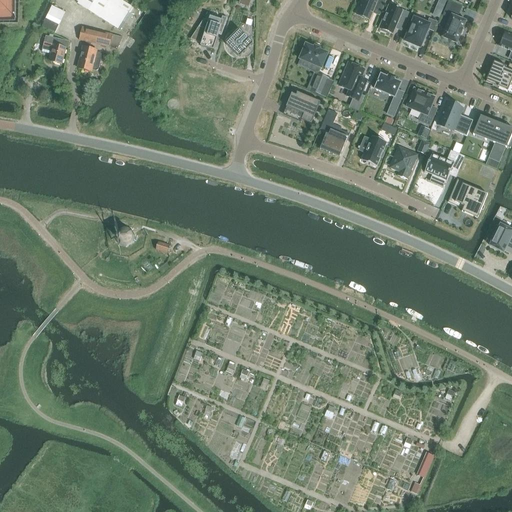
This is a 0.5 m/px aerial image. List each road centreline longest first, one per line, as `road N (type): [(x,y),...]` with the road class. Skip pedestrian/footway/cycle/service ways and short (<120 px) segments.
road 1 (residential): [(511,291),(384,232),(234,179)]
road 2 (residential): [(234,179),(7,125)]
road 3 (residential): [(443,217),(245,142)]
road 4 (residential): [(460,79),(294,9)]
